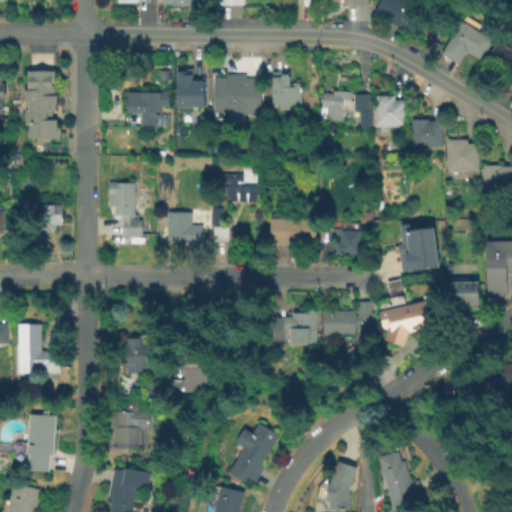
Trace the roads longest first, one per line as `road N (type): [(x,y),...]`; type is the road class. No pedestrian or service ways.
road 1 (tertiary): [(511,124),(398,56),(355,41),(0,32)]
road 2 (residential): [(84,34),(87,442),(68,511)]
road 3 (residential): [(364,279),(13,277)]
road 4 (residential): [(511,320),(338,424),(311,448),(269,511)]
road 5 (residential): [(467,511),(434,447),(409,422),(363,405)]
